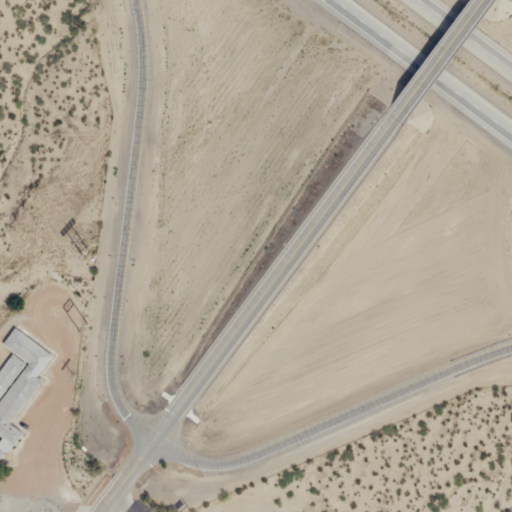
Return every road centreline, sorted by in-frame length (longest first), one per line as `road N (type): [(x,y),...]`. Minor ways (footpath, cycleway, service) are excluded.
road 1 (secondary): [(95,511),(396,116)]
road 2 (motorway): [(132,0),(139,69),(109,376),(119,406),(151,443)]
road 3 (motorway): [(151,443),(201,466),(232,463),(511,348)]
road 4 (motorway): [(332,0),(511,135)]
road 5 (secondary): [(396,116),(483,0)]
road 6 (motorway): [(511,75),(411,0)]
